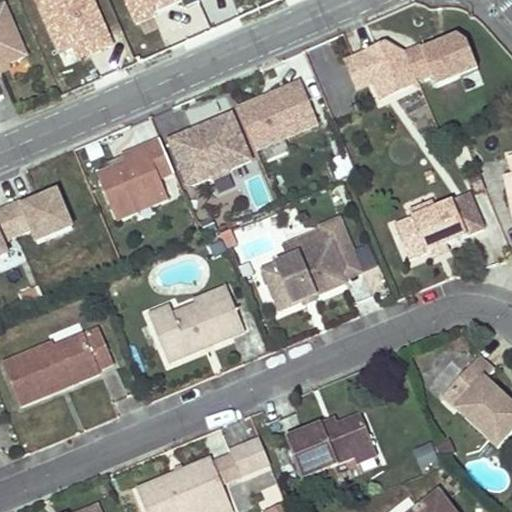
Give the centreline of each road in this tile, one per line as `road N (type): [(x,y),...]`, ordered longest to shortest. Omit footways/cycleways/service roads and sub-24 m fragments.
road 1 (residential): [(0,498),(463,313),(511,325)]
road 2 (residential): [(350,0),(0,151)]
